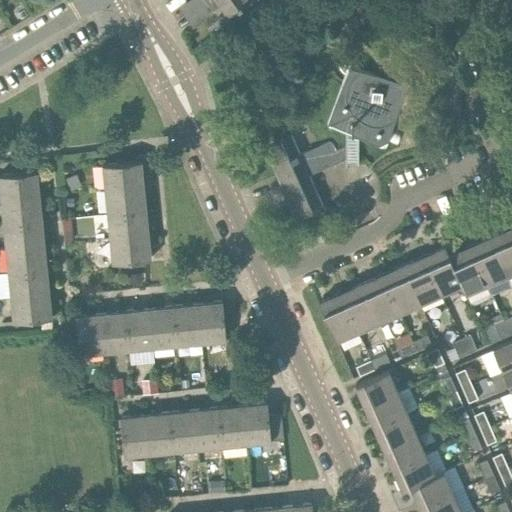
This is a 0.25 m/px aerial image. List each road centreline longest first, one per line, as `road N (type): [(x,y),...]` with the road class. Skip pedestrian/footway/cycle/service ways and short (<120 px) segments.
road 1 (residential): [(265,281),(377,233),(399,198),(506,149),(491,118),(492,73),(459,0)]
road 2 (residential): [(265,281),(130,0)]
road 3 (residential): [(368,511),(265,281)]
